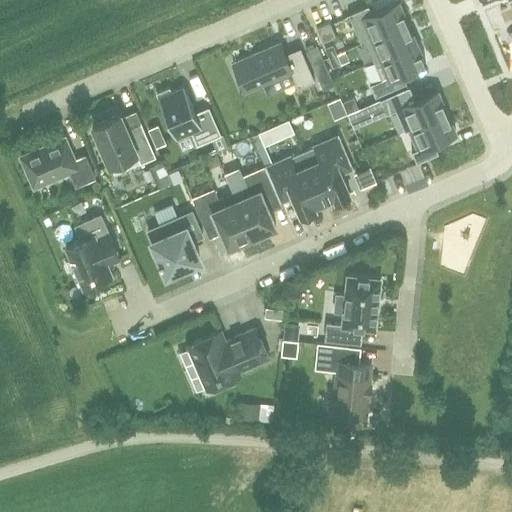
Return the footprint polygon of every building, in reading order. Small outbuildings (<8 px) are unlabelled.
[(369,5),(348,14),(361,43),(408,23),(399,2),(372,14),(369,5)] [(408,23),(361,43),(361,44),(366,42),(374,61),(416,43),(408,23)] [(382,79),(370,84),(375,96),(406,83),(402,73),(425,63),(416,43),(374,61),(382,79)] [(315,81),(300,47),(285,54),(280,44),(239,62),(250,87),(290,69),(298,88),(315,81)] [(333,44),(325,47),(329,57),(337,54),(333,44)] [(337,54),(329,57),(333,67),(341,63),(337,54)] [(195,112),(184,85),(171,91),(169,87),(156,93),(176,138),(191,132),(197,145),(221,134),(209,106),(195,112)] [(409,86),(380,99),(387,114),(396,110),(405,131),(409,129),(447,112),(437,91),(416,100),(409,86)] [(353,97),(342,102),(347,113),(358,108),(353,97)] [(447,112),(409,129),(418,149),(412,152),(416,162),(439,153),(434,142),(456,132),(447,112)] [(129,126),(125,125),(120,113),(92,125),(109,164),(136,153),(140,163),(156,156),(141,122),(129,126)] [(353,168),(339,136),(302,152),(324,200),(334,196),(335,199),(349,193),(341,174),(353,168)] [(74,159),(64,137),(21,156),(34,186),(77,168),(83,182),(95,177),(85,155),(74,159)] [(324,200),(302,152),(266,167),(276,191),(276,190),(277,194),(290,188),(301,214),(316,208),(314,204),(324,200)] [(276,225),(263,196),(276,191),(266,167),(265,168),(264,166),(242,176),(246,184),(232,190),(253,239),(267,233),(265,229),(276,225)] [(239,245),(253,239),(232,190),(218,196),(214,188),(192,197),(203,223),(216,217),(228,245),(238,241),(239,245)] [(203,235),(192,210),(148,229),(161,259),(159,260),(161,264),(163,263),(165,269),(162,270),(165,277),(183,269),(182,266),(199,259),(191,240),(203,235)] [(111,275),(107,264),(120,258),(100,214),(75,225),(82,240),(65,247),(74,267),(70,269),(78,285),(81,284),(83,287),(111,275)] [(342,324),(326,322),(324,340),(356,343),(358,327),(374,328),(379,279),(348,275),(346,294),(335,293),(333,311),(344,312),(342,324)] [(224,341),(219,331),(189,344),(208,388),(238,374),(236,371),(268,357),(255,328),(224,341)] [(302,349),(305,330),(290,328),(286,346),(302,349)] [(349,346),(316,343),(314,369),(336,371),(331,413),(365,416),(367,396),(369,396),(371,383),(369,383),(371,364),(347,361),(349,346)]
